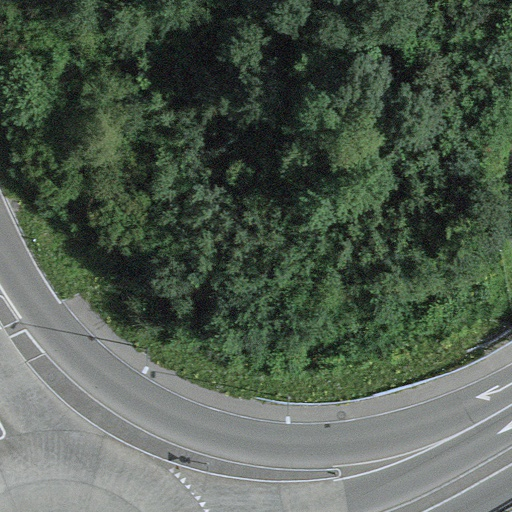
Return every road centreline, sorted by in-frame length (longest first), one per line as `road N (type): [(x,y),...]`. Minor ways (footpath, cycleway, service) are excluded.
road 1 (motorway): [(511,382),(468,409),(382,440),(285,448),(189,428),(114,387),(85,361),(0,247)]
road 2 (primary): [(511,426),(345,503),(285,511)]
road 3 (motorway): [(62,480),(0,357)]
